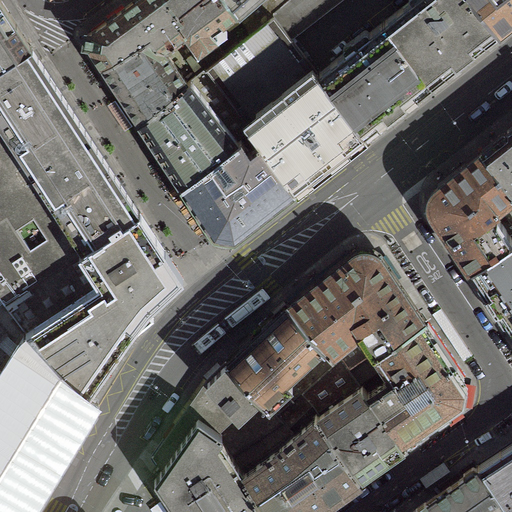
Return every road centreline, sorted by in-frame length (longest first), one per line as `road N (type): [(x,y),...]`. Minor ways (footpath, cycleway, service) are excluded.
road 1 (residential): [(375,181),(491,354),(502,401),(475,432),(359,511)]
road 2 (tertiary): [(375,181),(200,316),(152,371),(100,456)]
road 3 (tertiary): [(511,75),(375,181)]
